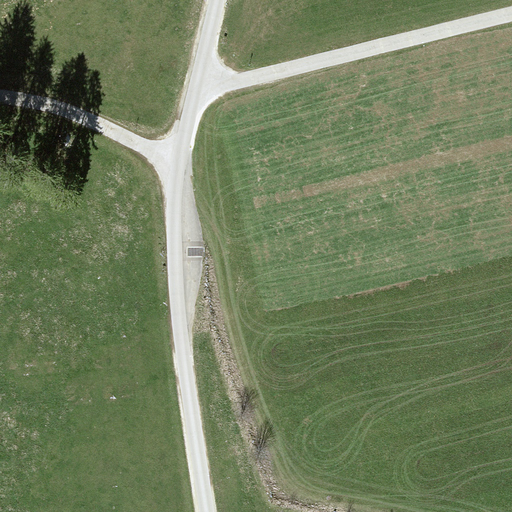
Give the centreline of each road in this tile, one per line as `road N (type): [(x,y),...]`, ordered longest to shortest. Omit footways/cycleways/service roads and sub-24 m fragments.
road 1 (unclassified): [(208,511),(190,404),(172,162),(205,0)]
road 2 (track): [(191,92),(511,15)]
road 3 (track): [(0,101),(172,162)]
